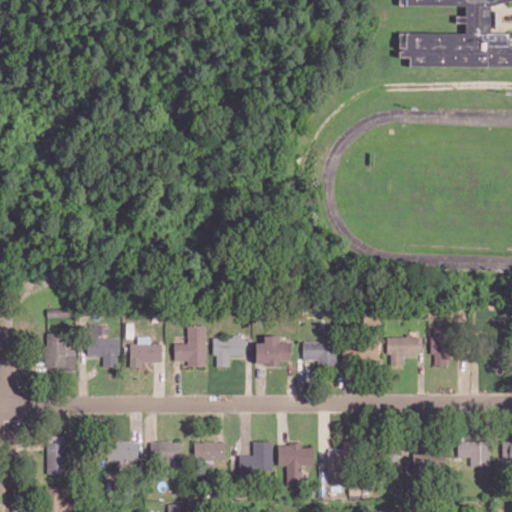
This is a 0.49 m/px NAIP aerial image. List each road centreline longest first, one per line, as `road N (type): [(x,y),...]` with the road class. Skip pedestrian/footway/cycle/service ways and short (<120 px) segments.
road 1 (residential): [(511,403),(0,406)]
road 2 (residential): [(13,313),(5,349),(4,511)]
